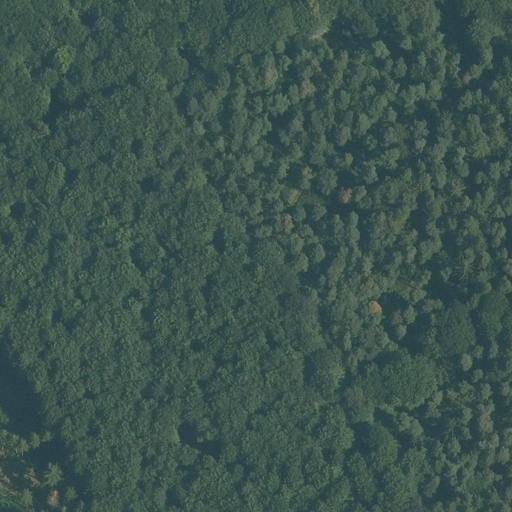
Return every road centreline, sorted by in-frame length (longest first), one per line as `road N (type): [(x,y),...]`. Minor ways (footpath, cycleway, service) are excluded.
road 1 (track): [(150,96),(272,296),(389,511)]
road 2 (track): [(312,32),(332,72),(332,115),(283,246)]
